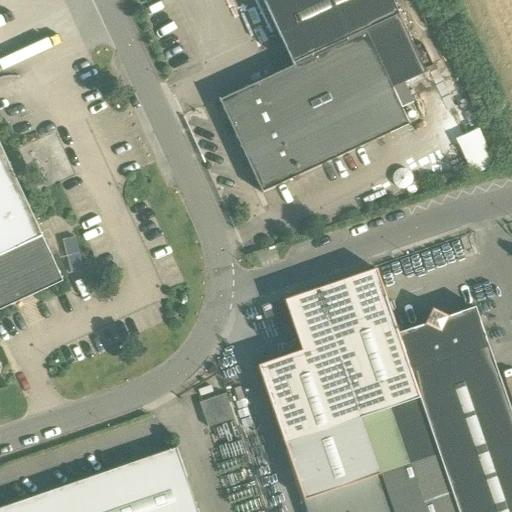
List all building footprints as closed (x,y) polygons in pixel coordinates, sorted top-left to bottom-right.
[(262,0),(293,67),(366,33),(365,31),(398,15),(390,0),(262,0)] [(398,15),(365,31),(366,33),(392,89),(404,84),(425,74),(398,15)] [(293,67),(220,101),(219,99),(219,100),(263,195),(262,193),(408,125),(401,108),(392,89),(366,33),(293,67)] [(412,103),(404,84),(392,89),(401,108),(412,103)] [(0,371),(1,369),(0,367),(0,310),(62,282),(0,147),(0,371)] [(303,353),(256,369),(282,445),(419,398),(397,334),(375,271),(285,301),(303,353)] [(271,304),(261,307),(266,320),(276,317),(271,304)] [(511,511),(511,418),(474,308),(447,317),(432,309),(424,325),(397,334),(419,398),(439,454),(438,454),(458,511),(511,511)] [(225,394),(199,403),(208,428),(234,419),(225,394)] [(419,398),(282,445),(306,511),(458,511),(438,454),(439,454),(419,398)] [(197,511),(175,449),(0,509),(0,511),(197,511)]
